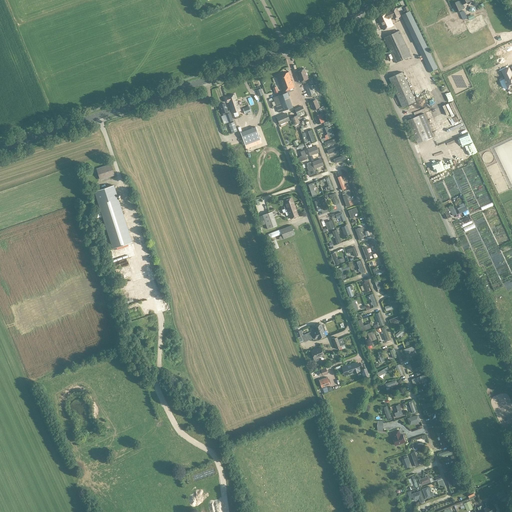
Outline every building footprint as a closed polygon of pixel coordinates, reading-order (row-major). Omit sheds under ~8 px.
[(452,4),(456,12),(462,9),(459,5),(462,3),(463,4),(470,1),(470,0),(460,0),(461,1),(458,2),(458,1),(452,4)] [(387,13),(390,18),(393,17),(395,21),(398,19),(397,18),(401,16),(397,7),(390,10),(391,11),(387,13)] [(437,68),(432,58),(410,11),(402,15),(415,44),(424,62),(429,72),(437,68)] [(390,18),(387,13),(387,12),(377,16),(383,30),(393,26),(390,18)] [(479,24),(460,32),(463,38),(481,30),(479,24)] [(409,57),(405,47),(405,46),(398,31),(389,35),(384,38),(396,64),(409,57)] [(455,33),(429,44),(432,52),(459,41),(455,33)] [(474,45),(437,59),(440,67),(477,54),(474,45)] [(496,60),(493,52),(489,54),(490,55),(479,60),(481,65),(481,66),(492,60),(492,61),(496,60)] [(511,74),(509,68),(502,71),(506,78),(505,79),(507,83),(506,84),(508,88),(509,88),(511,92),(511,91),(511,74)] [(296,76),(297,79),(306,76),(304,69),(296,72),(297,76),(296,76)] [(288,72),(281,75),(277,77),(283,92),(294,87),(288,72)] [(402,108),(416,101),(402,72),(389,78),(402,108)] [(308,79),(306,76),(297,79),(298,83),(302,81),(303,84),(311,81),(310,78),(308,79)] [(310,83),(305,85),(309,96),(314,94),(310,83)] [(293,107),(291,104),(287,92),(277,96),(280,104),(283,111),(293,107)] [(228,102),(230,109),(232,113),(240,110),(234,95),(226,97),(227,98),(225,98),(226,103),(228,102)] [(434,113),(451,104),(448,97),(444,99),(443,99),(430,106),(434,113)] [(310,102),(313,110),(319,108),(316,100),(310,102)] [(229,111),(227,112),(224,103),(219,105),(223,116),(225,115),(228,122),(233,121),(229,111)] [(500,119),(511,114),(511,104),(497,111),(500,119)] [(297,114),(304,111),(302,106),(294,109),(297,114)] [(277,118),(279,123),(280,125),(290,120),(286,113),(277,118)] [(434,136),(424,113),(408,120),(417,143),(434,136)] [(314,117),(317,124),(323,122),(321,114),(314,117)] [(233,122),(228,124),(232,133),(237,131),(233,122)] [(255,127),(240,132),(245,145),(260,139),(255,127)] [(336,139),(325,143),(326,147),(337,143),(336,139)] [(307,149),(310,156),(319,152),(316,146),(307,149)] [(300,157),(298,158),(299,162),(308,159),(304,150),(300,152),(302,156),(300,157)] [(312,162),(315,168),(323,165),(321,159),(312,162)] [(425,163),(428,172),(434,170),(431,162),(428,163),(428,162),(425,163)] [(111,164),(96,169),(100,180),(115,175),(111,164)] [(349,168),(345,170),(349,179),(347,180),(347,182),(354,180),(349,168)] [(348,185),(349,187),(351,186),(355,195),(359,194),(355,183),(348,185)] [(113,249),(132,242),(114,185),(94,191),(113,249)] [(335,194),(329,196),(331,200),(332,199),(334,206),(339,204),(335,194)] [(362,201),(360,197),(349,202),(351,206),(362,201)] [(292,198),(282,202),(285,208),(285,209),(286,212),(295,208),(292,198)] [(465,203),(459,205),(456,206),(460,214),(468,210),(465,203)] [(448,206),(453,216),(457,214),(453,204),(448,206)] [(365,209),(363,205),(352,209),(354,213),(365,209)] [(286,212),(285,212),(286,215),(289,214),(291,218),(298,216),(295,208),(286,212)] [(343,217),(341,211),(337,211),(337,210),(333,211),(335,219),(343,217)] [(262,215),(264,220),(274,216),(272,211),(262,215)] [(366,214),(356,218),(357,222),(368,218),(366,214)] [(274,216),(264,220),(267,229),(277,226),(274,216)] [(326,227),(332,225),(331,217),(324,219),(326,227)] [(343,233),(349,231),(345,222),(340,224),(343,233)] [(369,222),(358,225),(360,230),(371,226),(369,222)] [(295,234),(291,225),(280,230),(281,234),(283,239),(295,234)] [(337,229),(332,231),(337,243),(341,242),(337,229)] [(270,238),(281,234),(280,230),(268,234),(270,238)] [(345,247),(346,251),(349,250),(351,254),(356,252),(353,243),(345,247)] [(364,243),(361,244),(365,257),(370,255),(368,250),(366,250),(364,243)] [(335,252),(330,254),(335,265),(339,263),(344,261),(343,257),(337,259),(335,252)] [(354,259),(359,271),(363,270),(358,257),(354,259)] [(354,272),(353,268),(349,269),(348,263),(343,265),(344,270),(345,274),(354,272)] [(383,265),(372,269),(374,273),(385,269),(383,265)] [(365,279),(360,281),(364,290),(369,288),(365,279)] [(394,299),(383,304),(385,308),(396,303),(394,299)] [(379,323),(382,321),(378,309),(374,311),(379,323)] [(361,319),(358,320),(361,331),(370,327),(369,323),(364,325),(361,319)] [(321,324),(313,327),(315,332),(312,333),(314,339),(317,338),(317,339),(326,336),(323,329),(324,328),(323,326),(322,325),(321,325),(321,324)] [(394,330),(396,334),(407,328),(404,324),(394,330)] [(385,326),(381,328),(386,341),(390,339),(385,326)] [(366,330),(369,338),(374,336),(371,328),(366,330)] [(341,347),(338,340),(337,337),(332,339),(336,349),(341,347)] [(319,359),(318,358),(324,355),(321,347),(311,351),(314,359),(315,361),(316,361),(318,360),(319,359)] [(376,349),(380,360),(384,358),(380,348),(376,349)] [(417,358),(408,360),(410,365),(413,364),(413,366),(419,364),(417,358)] [(392,363),(393,370),(395,369),(396,373),(401,372),(399,362),(392,363)] [(356,363),(343,368),(345,373),(352,370),(353,372),(359,370),(356,363)] [(327,377),(319,380),(321,387),(330,384),(327,377)] [(402,415),(399,404),(396,406),(398,411),(394,412),(396,417),(402,415)] [(437,417),(431,420),(432,423),(442,419),(439,411),(438,411),(435,412),(437,417)] [(407,418),(409,425),(420,421),(417,414),(407,418)] [(406,442),(403,435),(401,436),(399,431),(393,433),(395,438),(393,439),(396,446),(406,442)] [(446,434),(440,436),(442,444),(444,444),(445,447),(449,445),(446,434)] [(423,442),(413,445),(414,448),(419,447),(420,450),(425,449),(423,442)] [(440,458),(452,454),(451,449),(438,453),(440,458)] [(411,453),(416,467),(419,465),(414,452),(411,453)] [(445,473),(449,486),(454,485),(449,472),(445,473)] [(428,475),(419,479),(421,485),(431,481),(428,475)] [(414,476),(410,477),(414,488),(418,486),(414,476)] [(430,486),(423,489),(426,498),(434,495),(433,491),(430,492),(429,490),(432,489),(430,486)] [(493,502),(506,495),(504,490),(491,496),(493,502)] [(420,491),(412,494),(414,500),(419,498),(421,503),(424,501),(420,491)] [(464,503),(467,511),(473,509),(470,501),(469,501),(469,500),(464,502),(465,503),(464,503)] [(488,506),(485,507),(487,511),(495,511),(496,511),(497,510),(495,506),(494,506),(493,506),(491,502),(487,504),(488,506)]
